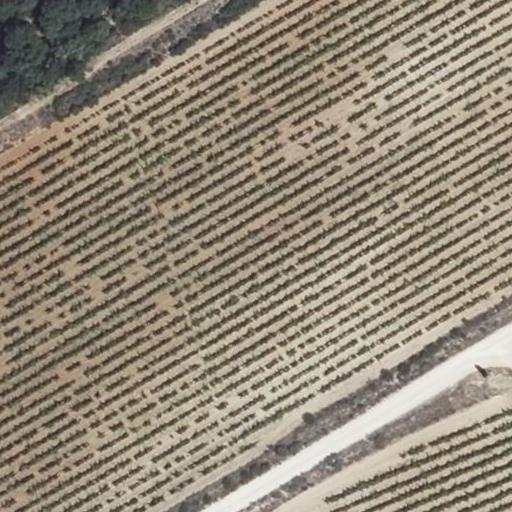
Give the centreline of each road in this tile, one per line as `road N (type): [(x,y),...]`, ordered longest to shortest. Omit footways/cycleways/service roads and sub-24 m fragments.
road 1 (track): [(236,511),(511,345)]
road 2 (track): [(221,0),(0,135)]
